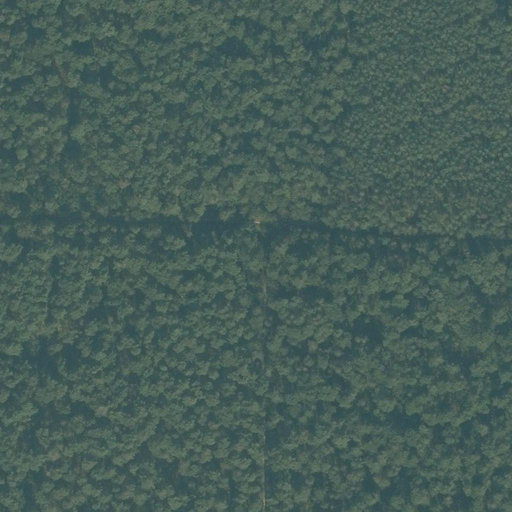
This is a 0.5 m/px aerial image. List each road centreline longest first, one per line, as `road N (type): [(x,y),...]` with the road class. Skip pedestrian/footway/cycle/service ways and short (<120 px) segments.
road 1 (track): [(267,511),(269,226),(320,232),(345,12),(337,0)]
road 2 (track): [(20,511),(58,219),(0,219)]
road 3 (track): [(58,219),(269,226)]
